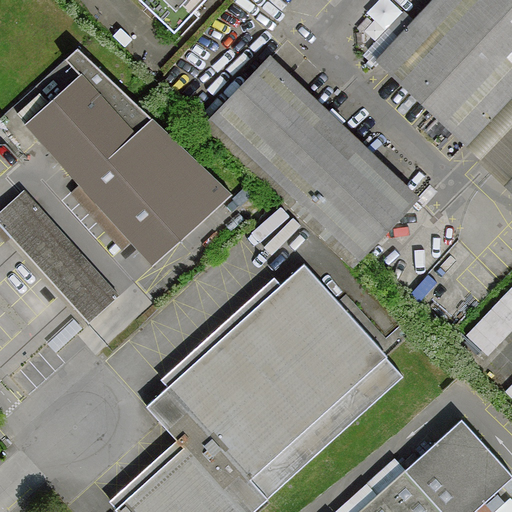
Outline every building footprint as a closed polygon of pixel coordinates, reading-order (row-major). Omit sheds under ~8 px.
[(137,0),(174,35),(207,0),(232,0),(236,3),(238,0),(137,0)] [(469,151),(511,106),(511,0),(437,0),(377,63),(469,151)] [(147,113),(78,49),(65,59),(80,75),(26,125),(154,267),(233,192),(147,113)] [(418,197),(269,53),(203,120),(353,264),(366,251),(418,197)] [(511,106),(469,151),(509,189),(511,184),(511,106)] [(0,144),(0,180),(18,164),(0,144)] [(120,296),(24,191),(0,212),(0,223),(91,321),(120,296)] [(386,357),(304,263),(146,406),(176,439),(108,500),(118,511),(253,511),(402,376),(386,357)] [(501,302),(511,312),(511,295),(510,293),(501,302)] [(493,311),(511,328),(511,312),(501,302),(493,311)] [(484,320),(506,340),(511,334),(511,328),(493,311),(484,320)] [(476,329),(498,349),(506,340),(484,320),(476,329)] [(467,338),(489,358),(498,349),(476,329),(467,338)] [(456,379),(415,335),(408,342),(447,388),(456,379)] [(358,511),(473,511),(492,495),(511,475),(511,472),(463,418),(358,511)]
